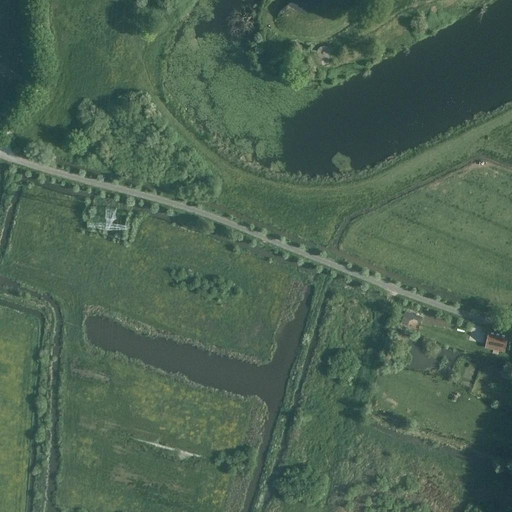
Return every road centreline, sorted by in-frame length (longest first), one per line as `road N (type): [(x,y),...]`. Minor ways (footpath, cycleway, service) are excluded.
road 1 (unclassified): [(511,327),(216,218),(0,154)]
road 2 (track): [(511,483),(357,427),(393,288)]
